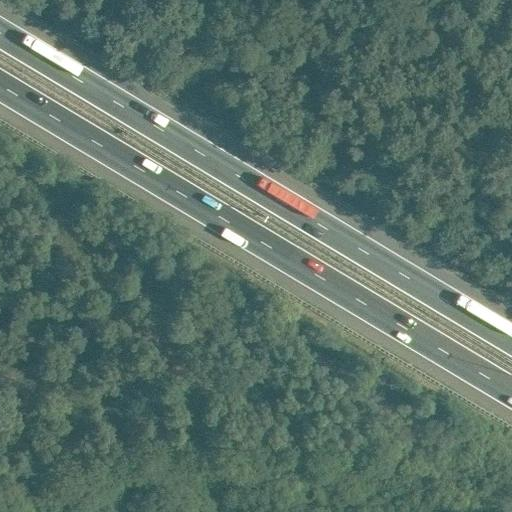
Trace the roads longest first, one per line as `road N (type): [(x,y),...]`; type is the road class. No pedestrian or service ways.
road 1 (motorway): [(0,86),(511,395)]
road 2 (motorway): [(511,340),(0,33)]
